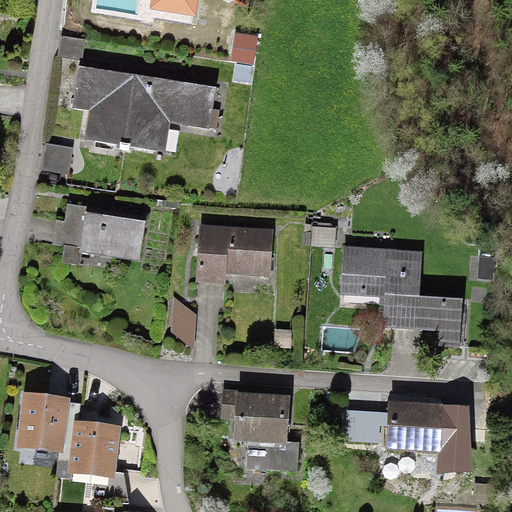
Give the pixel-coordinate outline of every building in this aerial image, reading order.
[(193,0),(151,0),(150,11),(191,16),(193,0)] [(83,43),(63,40),(61,55),(81,58),(83,43)] [(78,146),(122,154),(136,72),(75,62),(66,113),(84,116),(78,146)] [(223,87),(136,72),(122,154),(164,161),(169,132),(214,139),(223,87)] [(70,150),(48,146),(43,177),(65,181),(70,150)] [(142,221),(67,208),(63,225),(49,223),(45,247),(64,251),(62,266),(101,272),(103,260),(134,266),(142,221)] [(265,236),(197,231),(193,290),(224,292),(225,274),(262,277),(265,236)] [(418,333),(419,294),(420,252),(338,250),(337,296),(381,298),(380,332),(418,333)] [(419,294),(418,333),(431,333),(431,362),(458,363),(460,295),(419,294)] [(193,315),(172,299),(171,331),(190,346),(193,315)] [(283,399),(229,394),(224,445),(249,447),(247,474),(294,479),(297,448),(279,447),(283,399)] [(66,407),(19,401),(12,453),(59,459),(66,407)] [(439,409),(386,407),(384,453),(439,455),(438,472),(460,473),(462,429),(438,428),(439,409)] [(117,435),(70,429),(63,477),(110,484),(117,435)]
